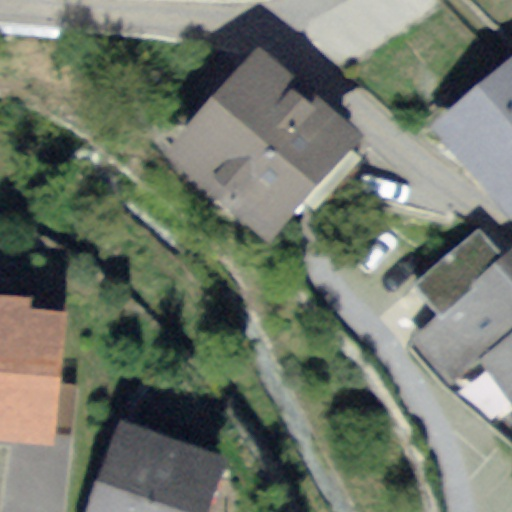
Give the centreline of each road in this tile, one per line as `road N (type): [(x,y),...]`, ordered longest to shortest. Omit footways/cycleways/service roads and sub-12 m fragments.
road 1 (residential): [(250,20),(511,233)]
road 2 (residential): [(0,2),(250,20)]
